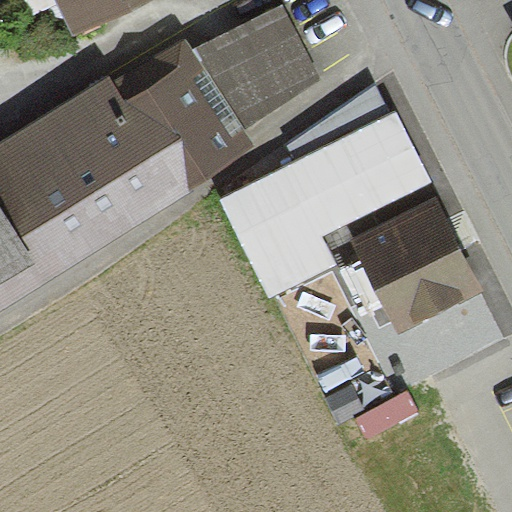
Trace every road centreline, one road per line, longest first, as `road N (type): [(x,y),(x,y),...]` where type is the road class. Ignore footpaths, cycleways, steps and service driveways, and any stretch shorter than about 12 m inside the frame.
road 1 (unknown): [(0,35),(26,72),(48,80),(101,68),(234,0)]
road 2 (tertiary): [(437,40),(511,188)]
